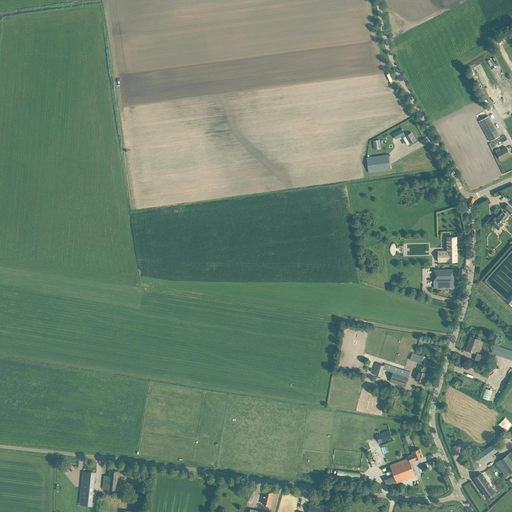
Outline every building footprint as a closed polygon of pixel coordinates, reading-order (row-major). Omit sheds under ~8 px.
[(511,60),(511,35),(501,41),(511,60)] [(490,76),(485,79),(488,84),(493,81),(490,76)] [(489,116),(479,121),(486,135),(490,141),(500,136),(496,129),(489,116)] [(396,139),(405,134),(402,129),(393,134),(396,139)] [(416,140),(411,132),(403,137),(407,145),(416,140)] [(378,139),(372,142),(375,147),(381,143),(378,139)] [(499,148),(496,150),(497,152),(496,152),(501,160),(510,154),(506,147),(500,150),(499,148)] [(388,154),(367,157),(369,172),(390,169),(388,154)] [(496,218),(496,217),(494,219),(494,218),(490,222),(494,226),(495,225),(499,229),(503,224),(502,223),(508,216),(507,215),(509,213),(510,214),(511,211),(511,207),(508,204),(504,208),(507,211),(505,213),(502,211),(496,218)] [(457,261),(456,236),(447,237),(447,251),(438,251),(438,262),(448,261),(457,261)] [(454,287),(454,269),(433,269),(434,288),(454,287)] [(469,344),(467,350),(470,351),(470,352),(471,352),(471,351),(475,353),(476,350),(478,350),(479,350),(480,349),(480,348),(480,347),(479,346),(478,345),(480,339),(471,336),(468,344),(469,344)] [(511,360),(511,350),(494,345),(491,353),(511,360)] [(410,359),(421,363),(423,356),(412,353),(410,359)] [(487,356),(477,353),(475,359),(484,363),(487,356)] [(410,372),(395,367),(385,364),(384,365),(376,363),(373,373),(381,376),(383,369),(393,372),(390,381),(405,386),(410,372)] [(419,370),(416,379),(423,381),(426,373),(419,370)] [(489,386),(486,396),(497,399),(500,386),(497,385),(496,388),(489,386)] [(389,430),(376,435),(379,443),(389,439),(392,438),(389,430)] [(496,441),(477,455),(482,462),(501,448),(496,441)] [(471,447),(462,451),(470,471),(480,466),(471,447)] [(423,457),(420,448),(412,451),(413,454),(406,457),(406,458),(381,468),(387,485),(396,481),(397,483),(397,482),(415,476),(416,476),(410,461),(423,457)] [(506,475),(511,470),(511,450),(496,463),(506,475)] [(116,490),(118,471),(110,470),(109,476),(104,475),(102,488),(116,490)] [(344,470),(343,478),(360,480),(360,472),(344,470)] [(482,473),(474,479),(487,498),(495,492),(482,473)] [(83,481),(82,499),(86,499),(86,502),(92,502),(93,492),(93,491),(94,477),(88,476),(88,481),(83,481)] [(271,505),(273,492),(265,490),(262,503),(271,505)] [(323,511),(324,505),(324,506),(314,505),(314,504),(310,503),(308,511),(323,511)]
